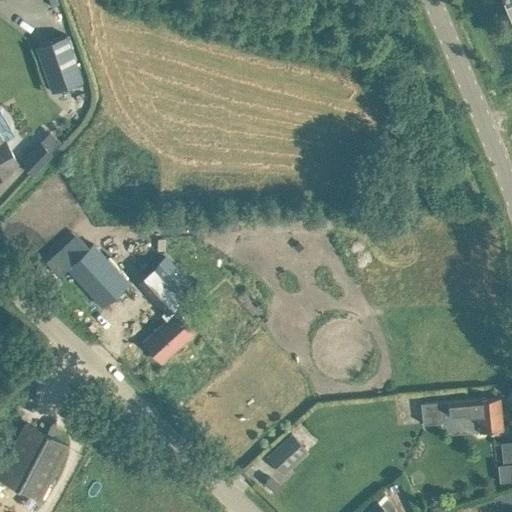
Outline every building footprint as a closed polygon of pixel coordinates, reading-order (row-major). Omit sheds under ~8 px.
[(67,34),(35,45),(51,91),(82,80),(67,34)] [(0,175),(11,170),(10,168),(18,163),(5,140),(0,142),(0,175)] [(32,172),(51,152),(40,141),(21,161),(32,172)] [(128,281),(93,243),(66,267),(101,305),(128,281)] [(165,256),(140,279),(166,309),(162,313),(166,318),(176,309),(178,307),(174,303),(185,294),(193,286),(165,256)] [(204,292),(214,302),(224,292),(215,282),(204,292)] [(166,318),(142,340),(162,361),(196,330),(176,309),(166,318)] [(498,395),(476,397),(476,396),(420,402),(422,423),(441,421),(444,418),(444,413),(464,411),(468,414),(477,413),(479,429),(501,427),(498,395)] [(0,477),(39,498),(68,444),(25,421),(0,469),(0,477)] [(308,451),(291,432),(267,454),(284,472),(308,451)] [(511,463),(498,465),(499,482),(511,480),(511,463)] [(377,500),(365,511),(387,511),(389,511),(377,500)]
